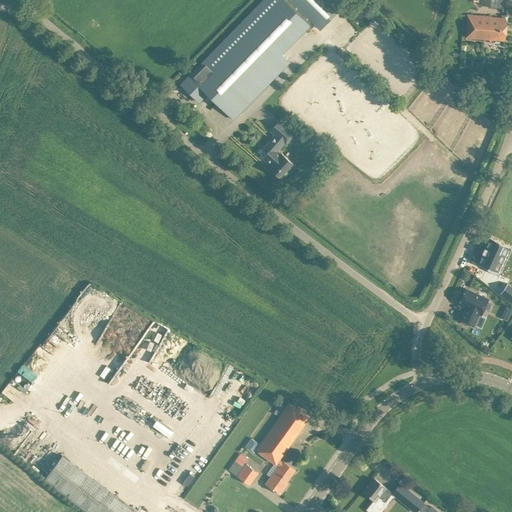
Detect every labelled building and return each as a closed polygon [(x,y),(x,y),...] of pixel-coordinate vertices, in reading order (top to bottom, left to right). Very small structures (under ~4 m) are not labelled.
[(284,0),(263,0),(181,84),(199,102),(207,94),(234,119),(290,62),(282,54),(310,25),(284,0)] [(288,0),(320,30),(342,8),(333,0),(288,0)] [(467,0),(479,2),(478,5),(503,8),(504,0),(467,0)] [(505,18),(495,18),(492,17),(467,15),(466,38),(505,41),(506,21),(504,21),(505,18)] [(294,134),(279,121),(270,131),(274,134),(263,148),(268,152),(262,158),(271,165),(269,168),(276,174),(275,174),(276,176),(278,177),(279,178),(280,178),(282,179),(288,172),(287,170),(293,163),(281,153),(281,154),(277,151),(284,143),(286,144),(294,134)] [(509,246),(490,237),(485,248),(482,253),(483,253),(478,264),(488,269),(487,271),(499,276),(511,249),(508,248),(509,246)] [(511,287),(507,284),(501,293),(511,301),(511,287)] [(466,288),(458,304),(466,308),(460,320),(474,326),(479,314),(481,315),(484,309),(488,311),(492,303),(487,301),(488,299),(466,288)] [(85,377),(81,383),(98,394),(102,388),(85,377)] [(286,406),(281,402),(278,406),(274,413),(278,416),(283,410),(286,406)] [(309,417),(301,411),(289,403),(259,444),(251,438),(245,446),(254,452),(256,449),(275,463),(276,463),(279,465),(271,477),(266,483),(279,493),(285,486),(284,485),(295,470),(282,461),(279,459),(309,417)] [(45,480),(88,511),(139,511),(63,456),(45,480)] [(235,460),(228,469),(250,485),(258,473),(244,463),(242,465),(235,460)] [(364,492),(372,498),(381,506),(386,501),(379,495),(385,487),(375,479),(364,492)] [(400,484),(392,493),(415,511),(416,511),(438,511),(430,506),(429,507),(424,503),(423,503),(400,484)]
